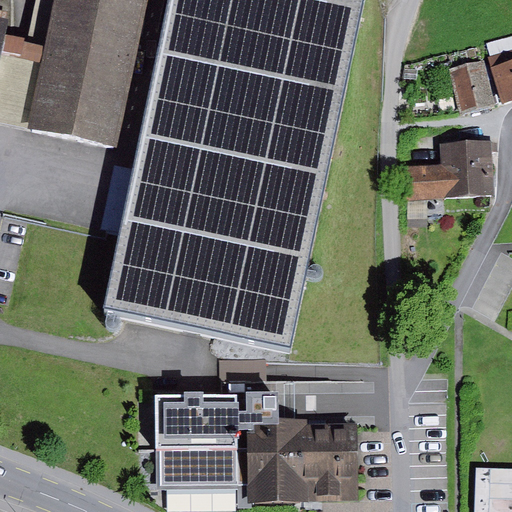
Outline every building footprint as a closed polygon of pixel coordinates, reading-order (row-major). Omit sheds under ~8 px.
[(147,0),(54,0),(45,52),(28,131),(118,150),(147,0)] [(174,0),(111,310),(295,347),(365,0),(174,0)] [(511,37),(489,44),(493,59),(511,53),(511,37)] [(45,52),(2,43),(0,53),(0,124),(28,131),(45,52)] [(451,71),(481,64),(478,48),(447,56),(451,71)] [(511,53),(493,59),(490,59),(503,106),(511,103),(511,53)] [(451,71),(448,72),(460,117),(496,107),(484,62),(481,64),(451,71)] [(442,166),(444,200),(493,198),(490,144),(441,147),(442,166)] [(444,200),(442,166),(403,167),(404,202),(444,200)] [(219,361),(219,382),(266,381),(265,360),(219,361)] [(158,488),(248,486),(247,434),(253,434),(253,428),(280,427),(280,421),(279,395),(247,395),(247,415),(237,416),(236,397),(156,399),(158,488)] [(253,434),(247,434),(248,486),(248,504),(357,502),(356,426),(308,427),(308,420),(280,421),(280,427),(253,428),(253,434)] [(511,511),(511,470),(476,469),(474,511),(511,511)]
